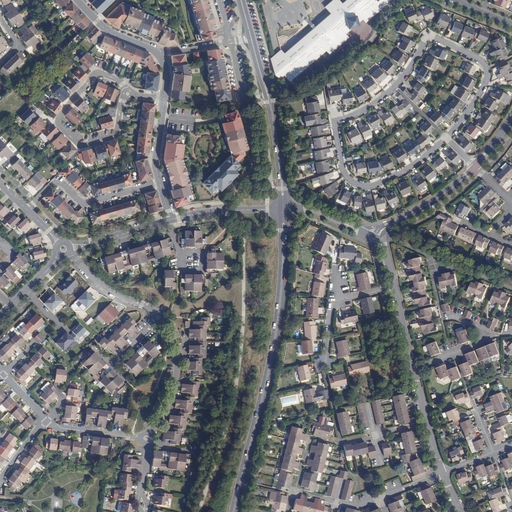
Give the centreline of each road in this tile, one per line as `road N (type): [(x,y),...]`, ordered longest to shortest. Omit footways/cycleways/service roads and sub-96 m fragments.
road 1 (residential): [(446,138),(487,71),(479,59),(428,35),(394,86),(335,126),(344,174),(359,185),(379,183),(435,148)]
road 2 (secondary): [(283,209),(274,344),(233,511)]
road 3 (residential): [(146,438),(173,386),(174,326),(107,288),(69,253)]
road 4 (secondary): [(251,38),(272,114),(283,209)]
road 5 (residential): [(160,183),(81,203),(58,182),(26,209)]
road 6 (residential): [(323,364),(331,306),(393,288)]
